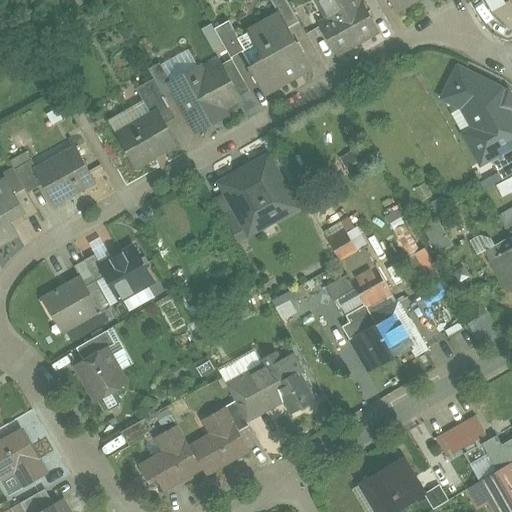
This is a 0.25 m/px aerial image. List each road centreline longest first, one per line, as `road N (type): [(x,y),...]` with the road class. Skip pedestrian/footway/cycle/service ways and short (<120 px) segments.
road 1 (residential): [(511,59),(443,29),(401,39),(47,241),(8,277),(0,296)]
road 2 (residential): [(290,476),(511,352)]
road 3 (residential): [(0,347),(48,391),(120,511)]
